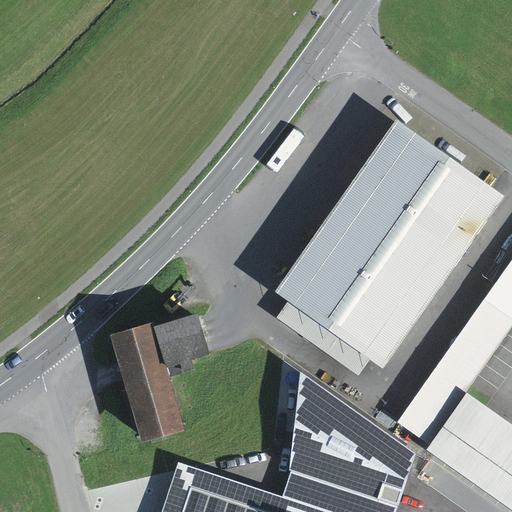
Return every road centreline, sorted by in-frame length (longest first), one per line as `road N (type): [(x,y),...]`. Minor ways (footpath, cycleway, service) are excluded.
road 1 (secondary): [(0,385),(193,214),(336,31)]
road 2 (unclassified): [(511,140),(336,31)]
